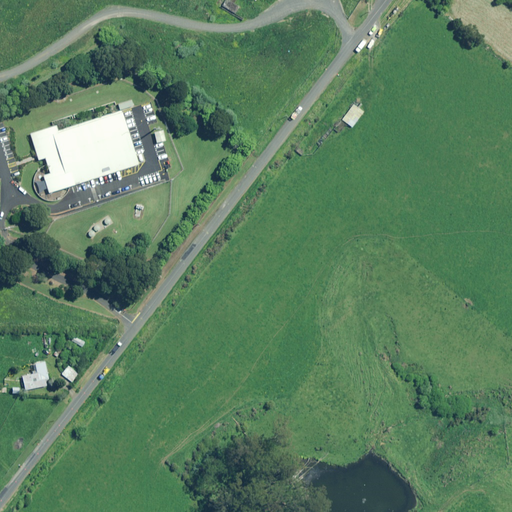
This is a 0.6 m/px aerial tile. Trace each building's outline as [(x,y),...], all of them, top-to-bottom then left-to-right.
[(239,8),(226,1),(222,7),(234,15),(239,8)] [(134,104),(132,98),(119,103),(121,109),(134,104)] [(363,113),(353,105),(342,121),(352,128),(363,113)] [(42,175),(48,193),(137,166),(120,113),(55,133),(53,126),(30,134),(38,159),(43,158),(48,173),(42,175)] [(165,141),(162,132),(154,134),(156,144),(165,141)] [(48,380),(44,363),(35,364),(37,374),(22,377),(24,391),(45,387),(44,381),(48,380)] [(78,375),(68,367),(61,375),(71,383),(78,375)]
